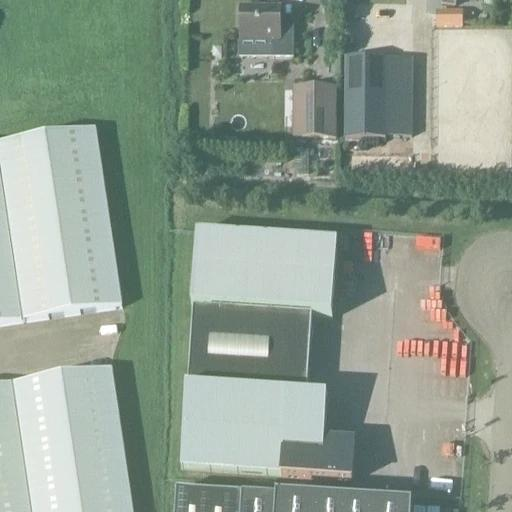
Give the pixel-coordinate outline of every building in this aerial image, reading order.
[(294,61),(294,32),(294,18),(280,18),(280,10),(279,10),(241,10),(241,59),(273,59),(273,61),(294,61)] [(437,15),(437,30),(462,30),(463,15),(437,15)] [(213,60),(221,60),(221,51),(213,51),(213,60)] [(344,62),(344,76),(343,142),(386,142),(386,140),(386,62),(344,62)] [(310,134),(292,134),(292,146),(336,146),(337,91),(311,91),(310,134)] [(0,328),(122,310),(96,133),(0,147),(0,328)] [(182,475),(353,485),(355,445),(326,443),(328,401),(308,400),(313,321),(333,322),(338,244),(197,236),(182,475)] [(0,511),(132,511),(112,373),(0,389),(0,511)] [(178,494),(176,511),(412,511),(412,508),(178,494)]
